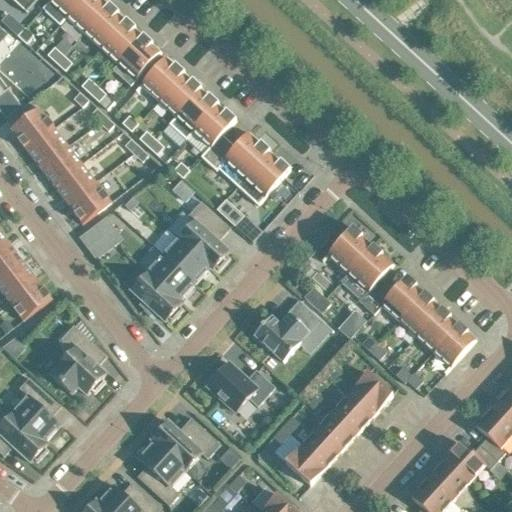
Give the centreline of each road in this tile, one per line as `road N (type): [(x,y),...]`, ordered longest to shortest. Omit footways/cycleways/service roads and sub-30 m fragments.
road 1 (residential): [(355,167),(161,381)]
road 2 (residential): [(0,178),(161,381)]
road 3 (residential): [(355,167),(168,0)]
road 4 (residential): [(511,344),(359,511)]
road 5 (tertiary): [(511,144),(351,0)]
road 6 (residential): [(511,309),(355,167)]
road 7 (residential): [(161,381),(40,511)]
